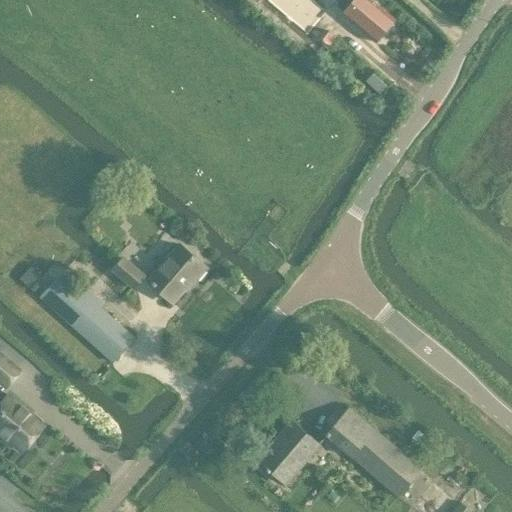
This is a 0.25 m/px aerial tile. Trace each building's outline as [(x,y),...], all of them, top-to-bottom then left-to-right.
[(267,0),(267,1),(269,3),(285,17),(306,35),(326,13),(311,0),(267,0)] [(340,0),(339,2),(339,7),(344,12),(342,14),(375,43),(394,20),(370,0),(340,0)] [(321,59),(325,53),(320,49),(315,55),(321,59)] [(148,282),(172,303),(192,280),(194,282),(206,268),(179,246),(148,282)] [(123,256),(112,269),(114,271),(134,288),(135,289),(146,276),(123,256)] [(112,362),(133,338),(62,274),(41,298),(112,362)] [(0,384),(6,389),(22,370),(0,351),(0,384)] [(0,389),(0,442),(7,448),(10,444),(22,454),(46,425),(34,415),(36,412),(10,390),(6,394),(0,389)] [(398,498),(422,471),(350,409),(326,436),(398,498)] [(285,484),(319,445),(292,421),(258,461),(285,484)] [(471,511),(459,502),(450,511),(471,511)]
